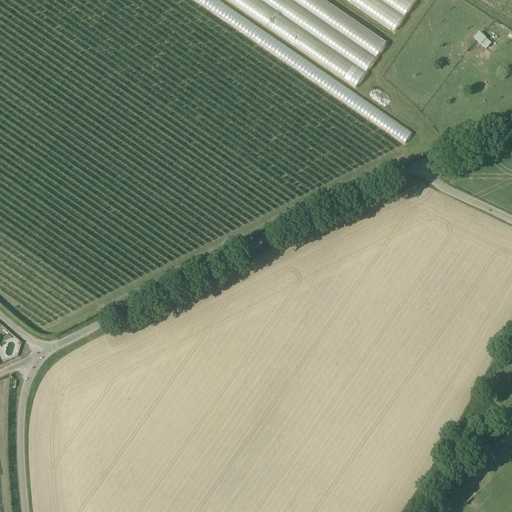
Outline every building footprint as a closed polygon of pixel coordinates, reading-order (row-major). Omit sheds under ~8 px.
[(217,0),(193,0),(218,15),(225,4),(217,0)] [(224,0),(355,90),(386,45),(320,0),(224,0)] [(345,0),(393,32),(415,0),(345,0)] [(486,49),(491,43),(478,32),(473,38),(486,49)] [(345,105),(405,142),(412,130),(352,93),(345,105)]
